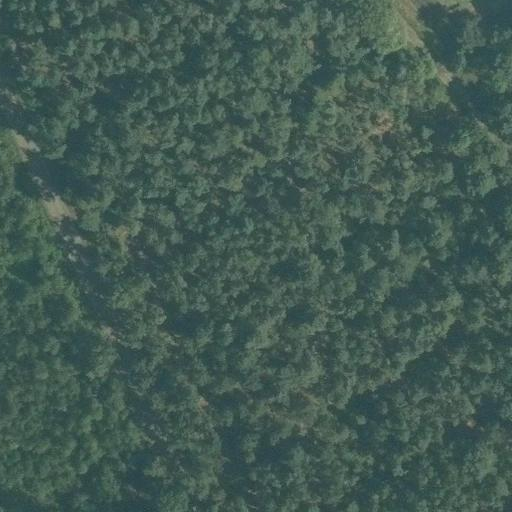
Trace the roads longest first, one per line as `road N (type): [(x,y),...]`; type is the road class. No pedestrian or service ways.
road 1 (unclassified): [(184,511),(0,124)]
road 2 (track): [(511,152),(377,0)]
